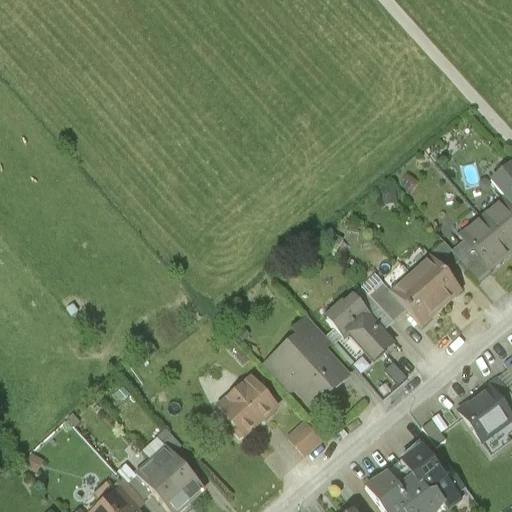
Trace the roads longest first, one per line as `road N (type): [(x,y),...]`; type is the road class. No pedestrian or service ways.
road 1 (residential): [(282,511),(511,319)]
road 2 (track): [(468,96),(383,0)]
